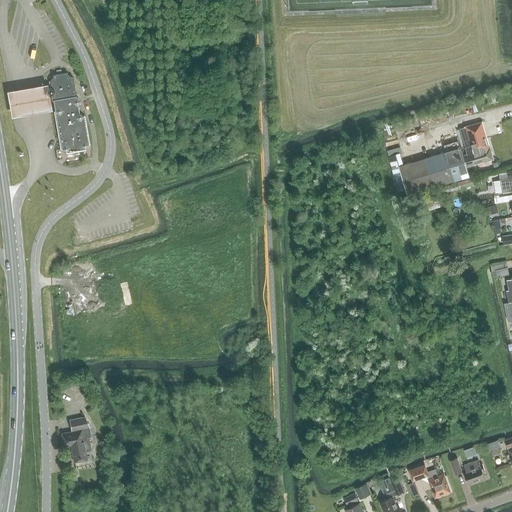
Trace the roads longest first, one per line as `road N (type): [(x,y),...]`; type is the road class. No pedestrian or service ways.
road 1 (unknown): [(511,410),(504,426),(341,482),(325,480),(298,431),(291,159),(357,139),(379,150),(386,179),(380,199),(399,265)]
road 2 (unknown): [(287,511),(270,154),(252,148),(157,180),(89,3),(100,0)]
road 3 (unclassified): [(45,511),(36,245),(52,218),(91,188),(110,153),(87,65),(54,0)]
road 4 (unknown): [(125,511),(134,456),(115,380),(231,375),(258,413),(282,417)]
road 5 (primary): [(6,511),(17,413),(11,260)]
road 6 (unknown): [(233,0),(236,35),(221,104),(195,124),(157,180),(119,193)]
road 7 (unknown): [(253,0),(258,148),(221,104)]
road 8 (unknown): [(478,262),(511,406)]
road 9 (unknown): [(399,265),(412,280),(511,251)]
